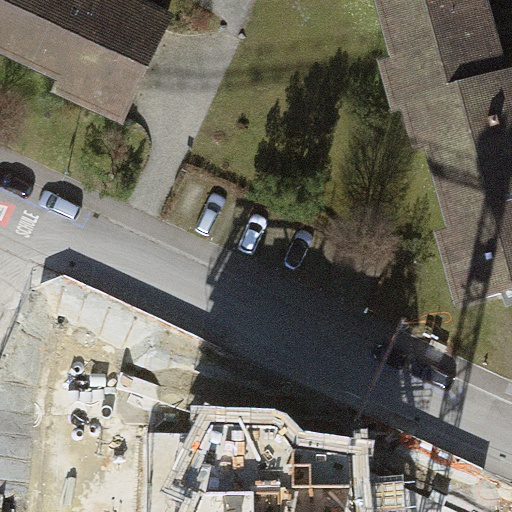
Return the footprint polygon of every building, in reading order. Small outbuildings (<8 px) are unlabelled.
[(0,0),(0,81),(126,138),(171,37),(88,0),(0,0)] [(410,117),(504,91),(479,0),(364,0),(397,120),(410,117)] [(464,321),(511,307),(511,89),(504,91),(410,117),(464,321)] [(159,511),(166,379),(48,373),(46,419),(41,511),(159,511)] [(199,511),(350,511),(353,462),(212,432),(183,493),(204,502),(199,511)]
